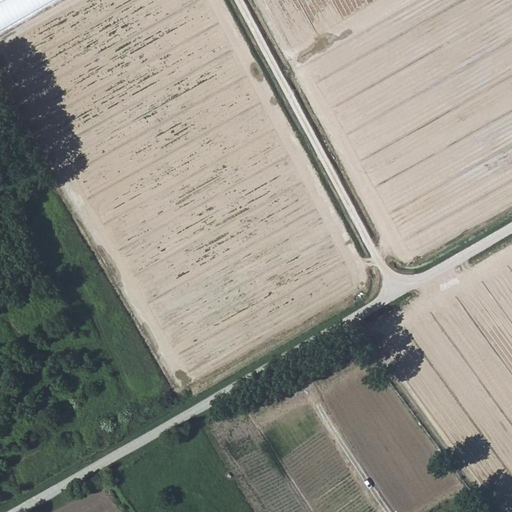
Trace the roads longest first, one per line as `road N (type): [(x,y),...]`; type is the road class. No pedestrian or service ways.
road 1 (track): [(17,511),(511,224)]
road 2 (track): [(234,0),(389,293)]
